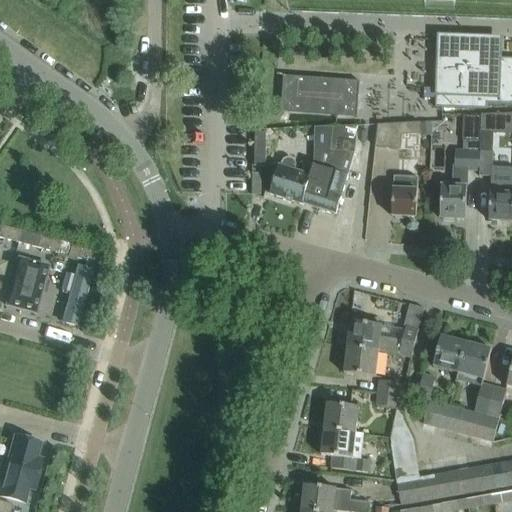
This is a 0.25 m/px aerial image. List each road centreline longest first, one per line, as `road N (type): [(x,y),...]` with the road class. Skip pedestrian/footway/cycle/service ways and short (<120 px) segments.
road 1 (residential): [(253,511),(320,256)]
road 2 (residential): [(320,256),(511,307)]
road 3 (residential): [(156,365),(0,324)]
road 4 (tertiary): [(126,141),(0,43)]
road 5 (residential): [(166,231),(205,225),(320,256)]
road 6 (residential): [(126,141),(152,117),(152,0)]
road 7 (residential): [(132,452),(0,417)]
road 8 (tertiary): [(156,365),(170,299),(166,231)]
